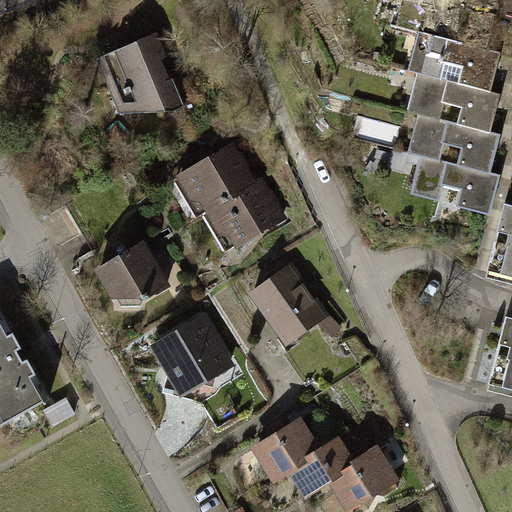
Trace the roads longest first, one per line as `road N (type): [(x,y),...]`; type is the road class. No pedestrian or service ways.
road 1 (residential): [(175,511),(37,245)]
road 2 (residential): [(511,299),(427,258),(363,271)]
road 3 (track): [(230,0),(271,103),(295,137)]
road 4 (residential): [(363,271),(295,137)]
road 5 (residential): [(426,397),(363,271)]
road 6 (residential): [(478,511),(426,397)]
